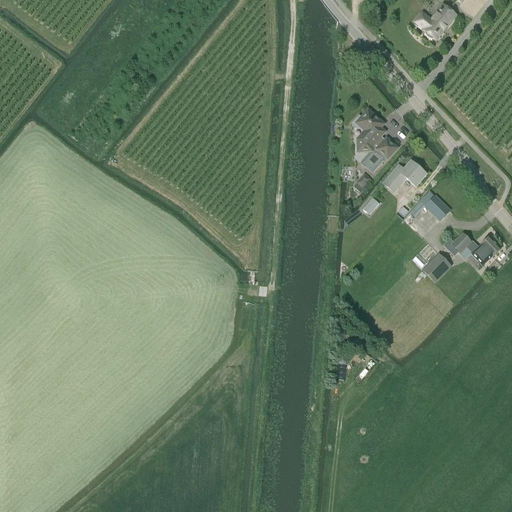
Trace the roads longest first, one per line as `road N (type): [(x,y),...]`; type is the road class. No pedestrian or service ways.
road 1 (track): [(308,511),(334,211)]
road 2 (tertiary): [(511,228),(328,0)]
